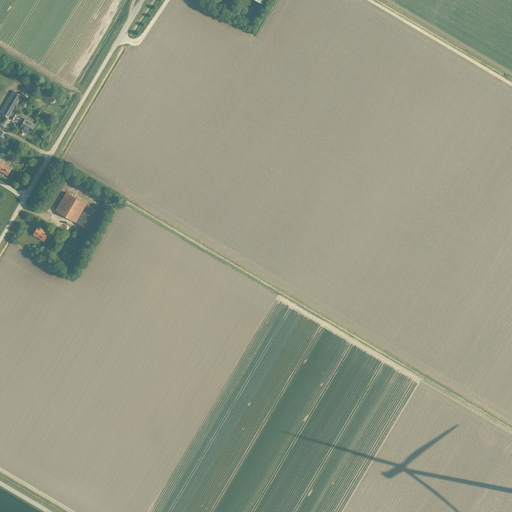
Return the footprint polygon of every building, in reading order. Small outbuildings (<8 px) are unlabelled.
[(25,97),(21,104),(25,107),(29,100),(25,97)] [(25,118),(23,121),(19,118),(20,117),(15,114),(12,119),(17,122),(17,121),(21,124),(20,126),(23,128),(22,129),(22,131),(25,133),(27,133),(28,131),(30,132),(35,124),(25,118)] [(0,170),(7,175),(11,168),(0,160),(0,170)] [(66,192),(55,210),(75,221),(85,203),(66,192)] [(85,203),(75,221),(89,229),(100,211),(85,203)] [(41,219),(32,233),(39,237),(37,241),(42,245),(45,240),(41,238),(49,224),(41,219)]
